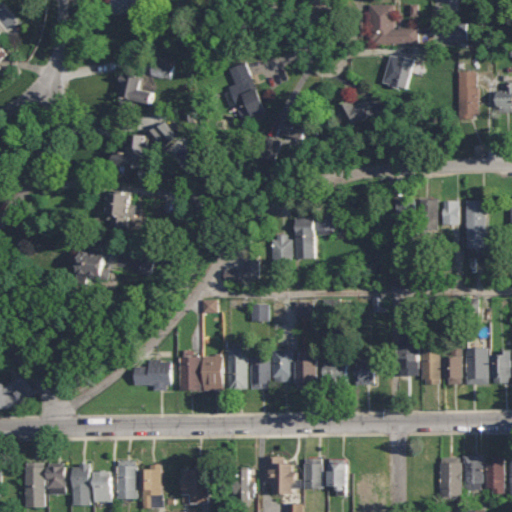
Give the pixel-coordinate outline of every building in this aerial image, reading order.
[(111,0),(113,16),(160,10),(158,0),(111,0)] [(372,42),(418,42),(418,25),(395,25),(395,3),(372,3),(372,42)] [(468,22),(434,22),(434,40),(468,40),(468,22)] [(0,66),(14,55),(0,37),(0,66)] [(409,88),(415,58),(391,53),(385,83),(409,88)] [(175,63),(154,59),(151,74),(172,79),(175,63)] [(267,109),(248,61),(226,70),(245,118),(267,109)] [(459,117),(479,117),(479,70),(459,70),(459,117)] [(151,107),(154,90),(142,88),(144,77),(124,72),(118,100),(151,107)] [(511,111),(511,80),(506,80),(506,90),(497,90),(497,111),(511,111)] [(375,113),(366,99),(356,104),(353,98),(338,106),(350,127),(375,113)] [(285,134),(306,139),(311,120),(289,115),(285,134)] [(115,165),(141,166),(141,180),(153,180),(154,145),(176,145),(177,130),(128,128),(127,151),(116,150),(115,165)] [(181,146),(171,155),(186,172),(200,158),(189,146),(184,150),(181,146)] [(105,223),(133,227),(138,195),(110,191),(105,223)] [(440,197),(421,197),(421,222),(440,222),(440,197)] [(460,199),(445,199),(445,223),(460,223),(460,199)] [(468,248),(487,248),(487,199),(468,199),(468,248)] [(397,222),(418,222),(418,200),(397,200),(397,222)] [(297,216),(297,257),(317,257),(317,233),(338,233),(338,215),(297,216)] [(273,233),(273,265),(295,265),(295,233),(273,233)] [(108,250),(78,253),(81,279),(111,276),(108,250)] [(260,253),(246,253),(246,278),(260,278),(260,253)] [(156,259),(142,258),(141,274),(155,274),(156,259)] [(241,279),(242,270),(226,269),(225,278),(241,279)] [(385,309),(372,309),(372,295),(386,295),(385,309)] [(220,312),(220,298),(204,298),(204,312),(220,312)] [(314,314),(314,300),(297,301),(297,315),(314,314)] [(270,320),(270,303),(253,303),(253,320),(270,320)] [(421,374),(421,343),(400,343),(400,374),(421,374)] [(249,388),(249,346),(230,346),(230,388),(249,388)] [(424,346),(424,382),(442,382),(442,346),(424,346)] [(490,382),(490,346),(468,346),(468,382),(490,382)] [(464,347),(446,347),(446,382),(464,382),(464,347)] [(295,348),(275,348),(275,379),(295,379),(295,348)] [(511,349),(493,349),(493,381),(511,381),(511,349)] [(182,388),(201,388),(201,350),(182,350),(182,388)] [(226,389),(226,354),(206,354),(206,389),(226,389)] [(253,354),(253,387),(273,387),(273,354),(253,354)] [(319,387),(319,354),(298,354),(298,387),(319,387)] [(358,382),(377,382),(377,358),(358,358),(358,382)] [(154,388),(174,388),(173,359),(148,359),(148,366),(137,366),(137,386),(154,385),(154,388)] [(325,379),(350,379),(350,360),(325,360),(325,379)] [(0,404),(31,404),(31,381),(0,380),(0,404)] [(467,489),(484,489),(484,454),(467,454),(467,489)] [(267,455),(267,482),(276,482),(276,493),(301,493),(301,463),(289,463),(289,455),(267,455)] [(489,455),(489,492),(506,492),(506,455),(489,455)] [(443,496),(463,496),(463,456),(443,456),(443,496)] [(325,457),(306,457),(306,487),(325,487),(325,457)] [(330,485),(339,485),(339,494),(349,494),(349,457),(330,457),(330,485)] [(119,460),(119,497),(139,497),(139,460),(119,460)] [(28,506),(47,506),(47,461),(28,461),(28,506)] [(50,493),(69,493),(69,462),(50,462),(50,493)] [(92,504),(92,462),(75,462),(75,504),(92,504)] [(144,463),(144,507),(165,507),(165,463),(144,463)] [(210,503),(210,465),(183,465),(183,493),(192,493),(192,503),(210,503)] [(255,468),(237,469),(239,499),(257,498),(255,468)] [(114,470),(97,470),(97,501),(114,501),(114,470)] [(305,511),(305,503),(289,503),(289,511),(305,511)]
